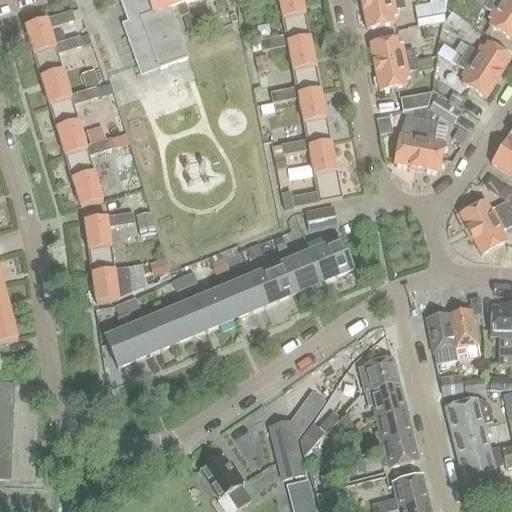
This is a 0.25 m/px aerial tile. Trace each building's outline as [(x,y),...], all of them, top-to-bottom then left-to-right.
[(126,38),(137,69),(145,67),(145,66),(155,63),(158,72),(188,61),(170,11),(176,9),(180,20),(188,17),(184,6),(199,0),(129,0),(120,3),(120,2),(119,3),(127,25),(122,27),(126,38)] [(262,54),(288,49),(287,45),(309,41),(300,0),(277,0),(285,39),(259,44),(261,53),(262,54)] [(358,0),(360,9),(402,1),(402,0),(403,0),(358,0)] [(446,0),(429,0),(431,5),(415,9),(419,30),(442,25),(446,0)] [(489,1),(511,15),(511,0),(487,0),(489,1)] [(402,1),(360,9),(365,32),(392,27),(390,22),(395,21),(393,13),(405,10),(402,1)] [(484,9),(493,15),(489,22),(492,24),(489,29),(511,43),(511,15),(489,1),(484,9)] [(62,74),(57,58),(90,48),(87,38),(54,48),(49,33),(74,25),(71,15),(45,23),(24,30),(24,31),(25,31),(40,81),(62,74)] [(196,38),(188,17),(180,20),(188,41),(196,38)] [(431,29),(421,31),(424,42),(434,40),(431,29)] [(272,107),(298,101),(298,98),(319,93),(309,41),(287,45),(288,49),(296,91),(270,96),(272,107)] [(369,48),(373,71),(415,63),(413,52),(401,55),(400,48),(396,48),(395,43),(369,48)] [(261,53),(259,44),(251,46),(252,54),(261,53)] [(462,59),(470,64),(498,82),(510,62),(487,47),(483,52),(480,50),(476,55),(468,50),(462,59)] [(415,63),(373,71),(378,95),(404,89),(403,84),(407,83),(406,75),(417,73),(417,75),(433,72),(430,61),(416,63),(415,63)] [(485,102),(498,82),(470,64),(461,80),(464,82),(461,87),(485,102)] [(70,99),(62,74),(40,81),(56,132),(78,125),(73,109),(98,101),(95,91),(70,99)] [(97,76),(84,80),(87,91),(100,87),(97,76)] [(452,92),(446,101),(456,108),(462,98),(452,92)] [(283,159),(309,154),(309,150),(330,145),(319,93),(298,98),(298,101),(307,143),(280,149),(283,159)] [(431,97),(400,102),(402,115),(414,113),(426,111),(431,97)] [(427,113),(416,172),(438,176),(444,147),(432,145),(437,119),(452,129),(461,115),(437,100),(429,112),(427,113)] [(260,109),(262,118),(274,115),(272,107),(260,109)] [(406,120),(399,139),(398,139),(393,168),(416,172),(427,113),(414,114),(412,121),(406,120)] [(85,150),(78,125),(56,132),(71,183),(93,176),(88,160),(113,152),(110,142),(85,150)] [(341,200),(330,145),(309,150),(309,154),(318,195),(291,201),(290,195),(281,197),(284,213),(320,206),(320,205),(341,201),(341,200)] [(511,150),(504,145),(491,166),(511,179),(511,150)] [(280,149),(271,150),(274,161),(283,159),(280,149)] [(276,172),(285,170),(283,159),(274,161),(276,172)] [(117,199),(140,192),(135,174),(112,180),(117,199)] [(102,203),(93,176),(71,183),(80,210),(80,211),(102,204),(102,203)] [(511,194),(506,190),(500,198),(511,206),(511,194)] [(458,218),(469,238),(511,215),(506,204),(488,213),(483,204),(458,218)] [(334,212),(306,217),(309,231),(328,227),(329,234),(338,232),(334,212)] [(511,229),(511,215),(469,238),(480,259),(505,245),(500,235),(511,229)] [(114,274),(114,273),(108,231),(134,227),(132,217),(105,220),(105,221),(83,225),(84,226),(91,277),(114,274)] [(152,218),(137,221),(141,242),(156,239),(152,218)] [(281,238),(273,241),(278,253),(286,250),(281,238)] [(350,273),(351,274),(352,274),(340,244),(338,245),(339,245),(310,257),(322,285),(350,273)] [(259,247),(247,252),(251,261),(263,257),(259,247)] [(293,298),(322,285),(310,257),(281,270),(293,298)] [(224,260),(211,266),(215,276),(228,270),(224,260)] [(165,262),(152,266),(156,278),(168,274),(165,262)] [(263,310),(293,298),(281,270),(252,282),(263,310)] [(91,277),(95,305),(95,307),(118,303),(118,302),(131,296),(128,271),(114,273),(114,274),(91,277)] [(198,289),(193,279),(173,287),(177,297),(198,289)] [(234,322),(263,310),(252,282),(222,294),(234,322)] [(17,341),(3,291),(0,291),(0,346),(17,342),(17,341)] [(205,334),(234,322),(222,294),(193,306),(205,334)] [(140,314),(136,304),(115,312),(119,323),(140,314)] [(176,346),(205,334),(193,306),(164,318),(176,346)] [(490,341),(499,341),(498,370),(510,370),(511,328),(511,308),(499,308),(499,311),(491,310),(490,341)] [(467,361),(479,359),(470,314),(448,318),(455,352),(464,350),(467,361)] [(147,358),(176,346),(164,318),(135,330),(147,358)] [(445,366),(457,364),(455,352),(448,318),(426,323),(432,357),(443,355),(445,366)] [(117,372),(118,371),(147,358),(135,330),(106,343),(106,342),(104,342),(117,372)] [(365,376),(369,394),(363,396),(398,388),(391,363),(363,370),(364,372),(358,373),(359,377),(365,376)] [(490,380),(489,393),(509,394),(510,384),(510,382),(490,380)] [(485,395),(484,381),(463,384),(465,397),(485,395)] [(0,398),(14,399),(14,385),(0,384),(0,398)] [(439,388),(443,401),(463,396),(461,384),(439,388)] [(398,388),(363,396),(364,400),(370,399),(376,420),(405,413),(402,403),(398,388)] [(507,423),(511,421),(511,396),(501,399),(507,423)] [(0,398),(0,412),(13,413),(14,399),(0,398)] [(476,406),(475,404),(445,411),(452,437),(488,427),(493,426),(488,409),(482,405),(476,406)] [(0,426),(12,427),(13,413),(0,412),(0,426)] [(376,420),(381,442),(376,443),(377,447),(411,438),(407,423),(405,413),(376,420)] [(332,415),(325,423),(331,428),(338,420),(332,415)] [(281,484),(303,478),(290,425),(268,431),(281,484)] [(0,426),(0,440),(12,441),(12,427),(0,426)] [(304,462),(316,447),(325,436),(313,426),(299,443),(304,462)] [(495,453),(494,451),(488,453),(483,433),(489,432),(488,427),(452,437),(458,463),(495,453)] [(377,447),(382,446),(387,464),(381,466),(382,470),(388,468),(389,471),(417,464),(411,438),(377,447)] [(0,453),(11,454),(12,441),(0,440),(0,453)] [(316,447),(304,462),(306,471),(324,458),(316,447)] [(511,471),(511,449),(500,452),(504,473),(511,471)] [(495,480),(493,471),(503,469),(499,452),(495,453),(458,463),(465,488),(495,480)] [(0,453),(0,467),(11,468),(11,454),(0,453)] [(339,465),(335,456),(323,461),(327,470),(339,465)] [(236,511),(249,504),(239,489),(243,487),(233,471),(230,472),(221,458),(198,472),(217,503),(227,497),(236,511)] [(0,481),(10,482),(11,468),(0,467),(0,481)] [(336,488),(349,485),(346,471),(333,473),(336,488)] [(330,477),(320,479),(323,492),(332,490),(330,477)] [(421,479),(393,486),(394,489),(388,490),(389,494),(394,493),(396,501),(372,508),(372,511),(400,511),(427,505),(421,479)] [(313,511),(307,484),(289,489),(294,511),(313,511)] [(337,511),(335,500),(318,504),(319,511),(337,511)]
